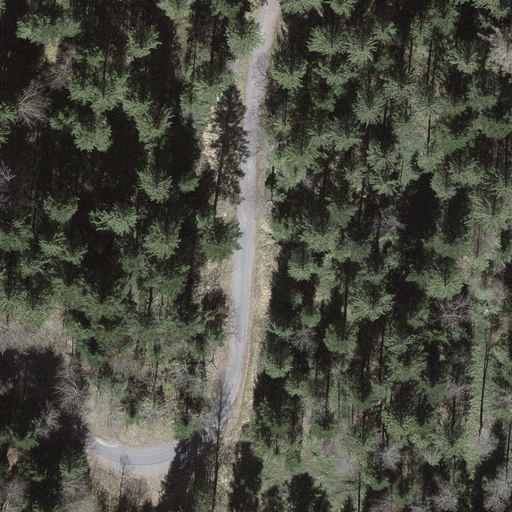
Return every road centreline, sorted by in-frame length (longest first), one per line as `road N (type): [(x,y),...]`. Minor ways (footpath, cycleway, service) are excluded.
road 1 (track): [(278,0),(260,54),(225,419),(202,462),(171,466),(121,454)]
road 2 (track): [(0,332),(121,454)]
